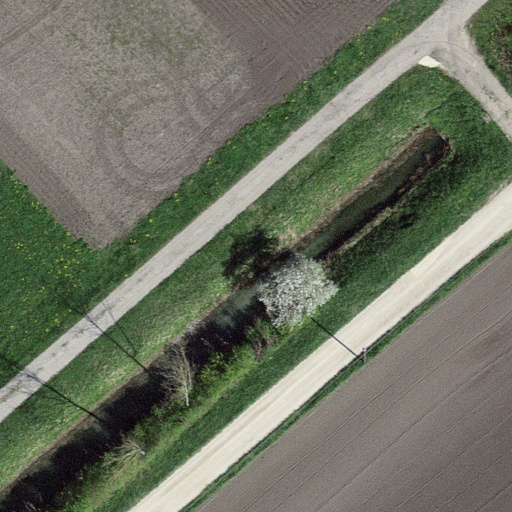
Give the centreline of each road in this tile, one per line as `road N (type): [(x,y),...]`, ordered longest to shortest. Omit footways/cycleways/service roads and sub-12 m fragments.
road 1 (track): [(493,0),(0,434)]
road 2 (unclassified): [(159,511),(511,213)]
